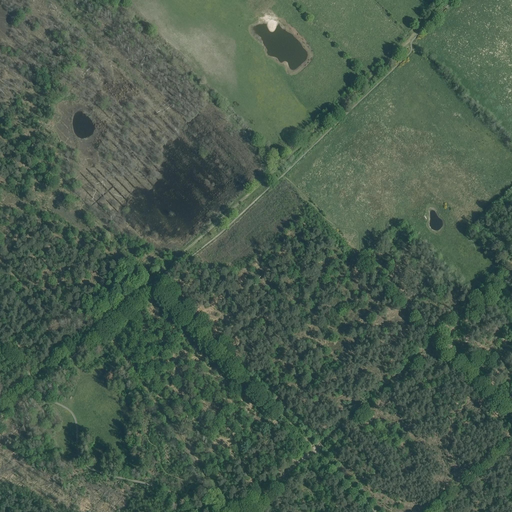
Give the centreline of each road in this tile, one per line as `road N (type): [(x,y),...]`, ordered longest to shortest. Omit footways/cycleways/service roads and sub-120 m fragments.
road 1 (track): [(138,294),(449,0)]
road 2 (track): [(278,167),(116,0)]
road 3 (track): [(278,167),(435,333)]
road 4 (track): [(317,450),(446,333)]
